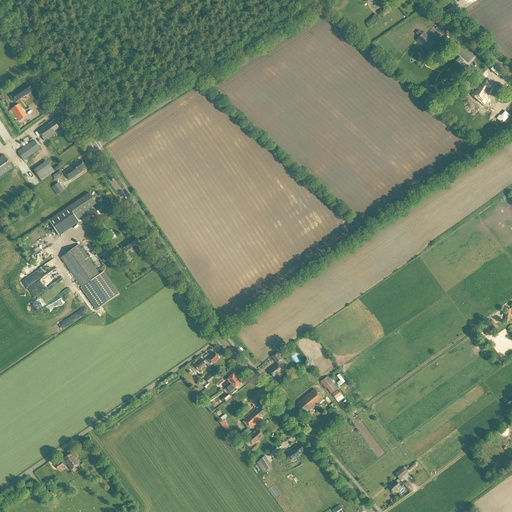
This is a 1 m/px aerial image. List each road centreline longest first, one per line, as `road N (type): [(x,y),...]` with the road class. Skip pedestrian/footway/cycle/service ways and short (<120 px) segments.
road 1 (unclassified): [(320,0),(92,149)]
road 2 (unclassified): [(219,338),(0,490)]
road 3 (track): [(511,300),(313,444)]
road 4 (tertiary): [(370,511),(219,338)]
road 5 (tertiary): [(219,338),(92,149)]
road 6 (tertiary): [(92,149),(0,13)]
road 7 (track): [(385,511),(511,416)]
